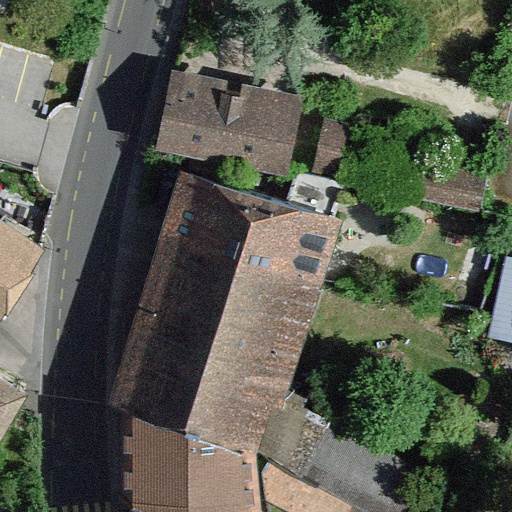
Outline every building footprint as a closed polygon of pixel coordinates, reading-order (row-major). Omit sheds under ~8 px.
[(365,100),(187,79),(177,164),(196,166),(355,185),(365,100)] [(354,219),(196,166),(123,408),(292,461),(354,219)] [(0,228),(0,321),(19,332),(58,260),(0,228)] [(511,333),(511,250),(507,250),(503,333),(511,333)] [(0,473),(44,408),(0,378),(0,473)] [(296,511),(292,461),(123,408),(141,511),(296,511)] [(307,481),(298,506),(313,511),(340,511),(347,495),(307,481)] [(492,511),(471,498),(460,511),(492,511)]
